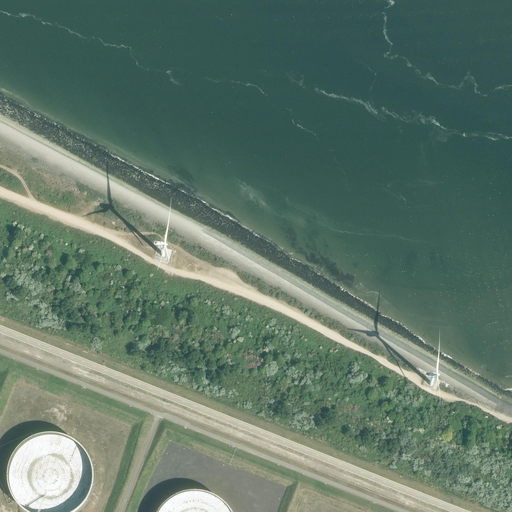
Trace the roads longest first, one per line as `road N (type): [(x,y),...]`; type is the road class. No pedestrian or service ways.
road 1 (track): [(0,190),(94,224),(175,273),(252,292),(442,398),(511,421)]
road 2 (track): [(252,292),(165,239),(111,235)]
